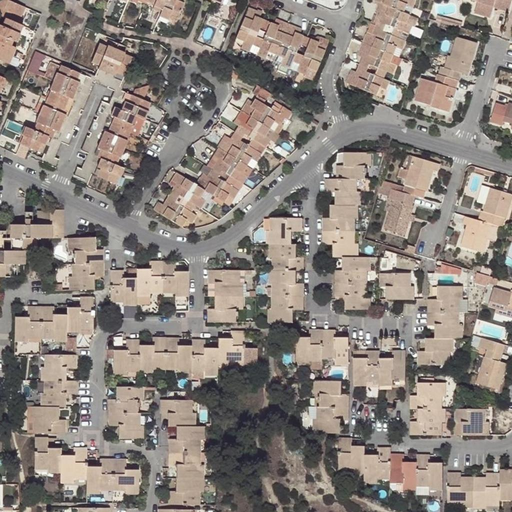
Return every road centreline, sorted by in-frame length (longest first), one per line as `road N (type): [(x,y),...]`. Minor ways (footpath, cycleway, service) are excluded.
road 1 (residential): [(197,244),(190,321),(118,329),(95,346),(96,439),(140,448),(151,462),(151,498),(137,511)]
road 2 (residential): [(298,169),(308,177),(314,289),(324,309),(342,319),(410,320)]
road 3 (residential): [(511,443),(414,446),(379,415),(378,397)]
road 4 (residential): [(298,169),(233,230),(197,244)]
